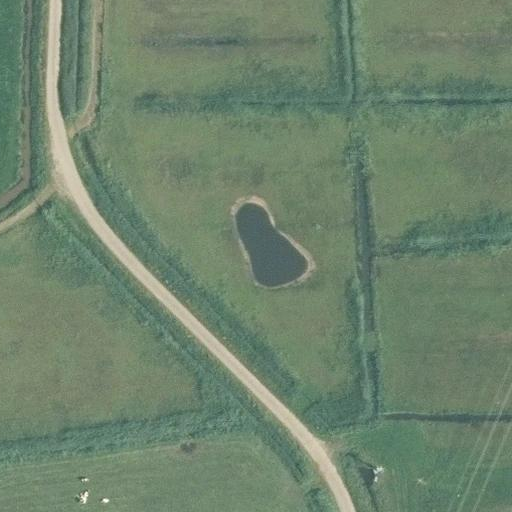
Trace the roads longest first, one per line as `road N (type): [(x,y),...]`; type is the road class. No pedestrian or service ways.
road 1 (track): [(346,511),(301,437),(100,239),(70,181),(0,226)]
road 2 (track): [(99,0),(95,118),(56,135),(55,0)]
